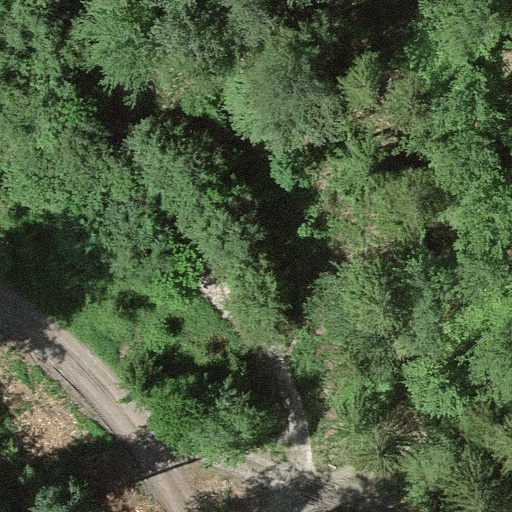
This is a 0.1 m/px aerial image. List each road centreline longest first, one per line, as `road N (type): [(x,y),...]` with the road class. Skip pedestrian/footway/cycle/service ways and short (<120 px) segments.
road 1 (track): [(395,445),(450,206),(456,0)]
road 2 (track): [(193,511),(115,398),(0,300)]
road 3 (track): [(311,496),(446,408),(511,347)]
road 4 (track): [(115,398),(311,496)]
